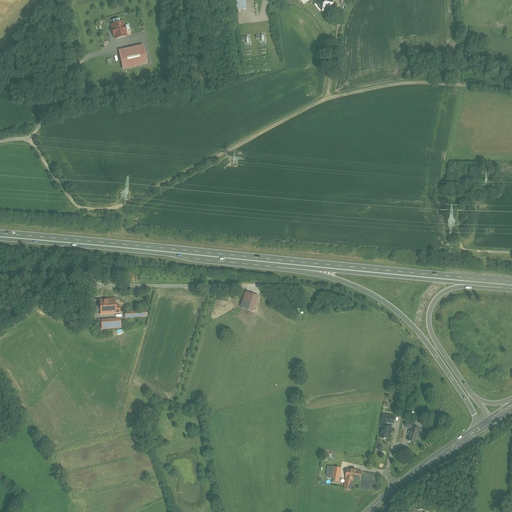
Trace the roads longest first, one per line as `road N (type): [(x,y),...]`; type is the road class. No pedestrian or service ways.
road 1 (track): [(0,140),(29,134),(80,203),(126,207),(328,97),(424,79),(475,86)]
road 2 (trunk): [(0,234),(290,263)]
road 3 (trunk): [(290,263),(363,289),(403,316),(483,425)]
road 4 (trunk): [(290,263),(485,281)]
road 5 (trunk): [(477,400),(429,325),(440,294),(485,281)]
road 6 (secondary): [(367,511),(483,425)]
